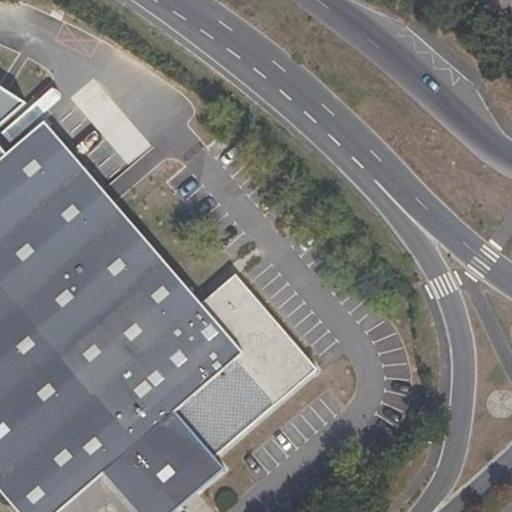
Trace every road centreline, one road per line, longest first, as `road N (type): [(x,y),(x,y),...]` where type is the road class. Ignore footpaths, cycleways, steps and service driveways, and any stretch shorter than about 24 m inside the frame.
road 1 (unknown): [(248,511),(344,426),(363,384),(345,328),(211,178)]
road 2 (residential): [(368,175),(444,288),(463,342),(461,426),(439,490),(420,511)]
road 3 (primary): [(165,0),(268,77),(368,175)]
road 4 (primary): [(511,158),(312,0)]
road 5 (primary): [(368,175),(511,282)]
